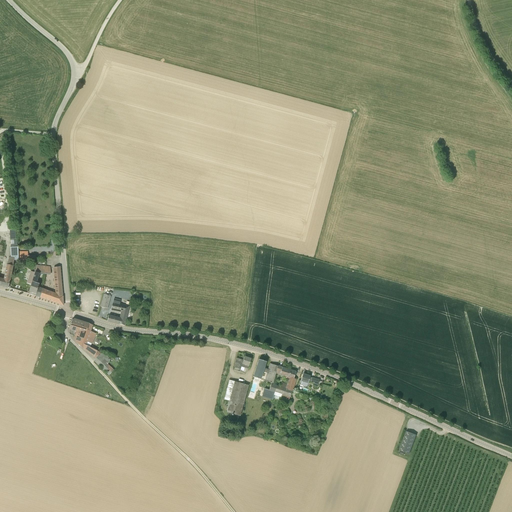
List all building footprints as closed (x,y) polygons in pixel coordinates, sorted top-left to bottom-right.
[(0,278),(0,285),(2,286),(8,288),(14,260),(19,260),(18,247),(16,247),(11,247),(10,247),(11,258),(8,258),(4,280),(0,278)] [(20,252),(20,260),(35,260),(35,256),(28,256),(28,252),(20,252)] [(45,273),(45,267),(36,266),(34,272),(31,271),(27,283),(31,284),(29,291),(36,294),(35,295),(36,296),(36,295),(40,297),(39,297),(40,297),(42,289),(38,287),(39,284),(36,283),(40,272),(45,273)] [(42,289),(40,297),(48,300),(52,301),(63,306),(59,267),(54,268),(56,294),(42,289)] [(103,294),(100,306),(108,308),(111,296),(103,294)] [(124,325),(129,306),(120,303),(121,301),(114,299),(111,309),(121,312),(120,319),(108,316),(107,321),(114,323),(119,324),(124,325)] [(90,330),(92,325),(89,324),(74,319),(72,320),(69,328),(70,328),(69,333),(73,334),(72,335),(75,336),(75,335),(84,338),(87,329),(90,330)] [(74,340),(76,342),(81,347),(85,350),(96,358),(95,361),(94,361),(95,361),(109,375),(114,370),(108,365),(111,357),(104,354),(104,355),(100,353),(86,345),(87,341),(90,342),(92,337),(89,336),(91,331),(90,331),(90,330),(87,329),(84,338),(75,335),(75,336),(74,340)] [(245,357),(244,357),(243,360),(241,363),(242,363),(241,367),(248,369),(251,359),(245,357)] [(243,360),(236,358),(234,365),(234,367),(240,369),(241,367),(242,363),(241,363),(243,360)] [(267,381),(271,383),(273,383),(276,373),(278,367),(278,366),(270,364),(268,369),(264,368),(266,362),(259,359),(253,377),(261,379),(263,371),(267,373),(265,381),(267,381)] [(280,400),(281,398),(288,401),(290,397),(296,379),(294,378),(296,372),(282,368),(280,367),(278,367),(276,373),(280,375),(280,376),(285,377),(285,379),(288,380),(287,384),(282,382),(280,387),(277,385),(273,383),(271,383),(269,390),(274,392),(274,397),(280,400)] [(309,379),(310,376),(303,374),(301,380),(299,380),(298,384),(307,387),(308,381),(318,384),(319,380),(312,378),(312,379),(309,379)] [(231,381),(229,385),(225,400),(229,401),(226,412),(240,416),(248,385),(234,381),(234,382),(231,381)] [(274,392),(269,390),(264,389),(262,397),(270,399),(273,400),(274,397),(274,392)] [(409,454),(414,439),(416,435),(406,431),(399,450),(409,454)]
